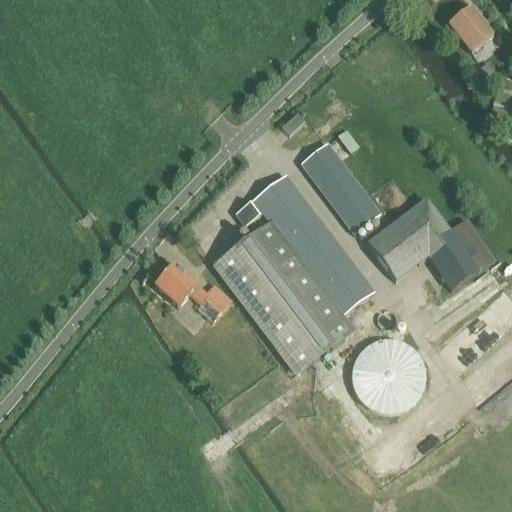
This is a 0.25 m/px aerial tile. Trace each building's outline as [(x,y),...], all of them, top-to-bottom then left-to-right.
[(469,60),(490,44),(467,16),(447,32),(469,60)] [(496,79),(486,67),(474,77),(483,89),(496,79)] [(511,88),(496,85),(490,109),(511,138),(511,88)] [(286,143),(302,130),(295,122),(279,135),(286,143)] [(347,157),(359,151),(350,133),(338,140),(347,157)] [(354,241),(379,222),(326,152),(301,172),(354,241)] [(244,233),(261,220),(269,230),(215,270),(298,379),(353,337),(342,323),(372,300),(284,184),(235,221),(244,233)] [(465,229),(452,238),(426,204),(367,248),(396,288),(427,265),(450,299),(493,270),(465,229)] [(212,329),(230,309),(213,293),(206,301),(173,271),(154,292),(178,314),(188,302),(200,313),(198,316),(212,329)] [(419,361),(415,356),(410,352),(404,349),(399,347),(393,345),(386,345),(380,346),(374,348),(369,351),(364,355),(359,359),(356,364),(353,370),(352,376),(351,382),(352,389),(353,395),(356,400),(360,406),(364,410),(369,414),(375,417),(381,419),(387,419),(393,419),(400,418),(405,415),(411,412),(416,408),(419,403),(422,397),(424,391),(425,385),(425,378),(424,372),(422,366),(419,361)]
